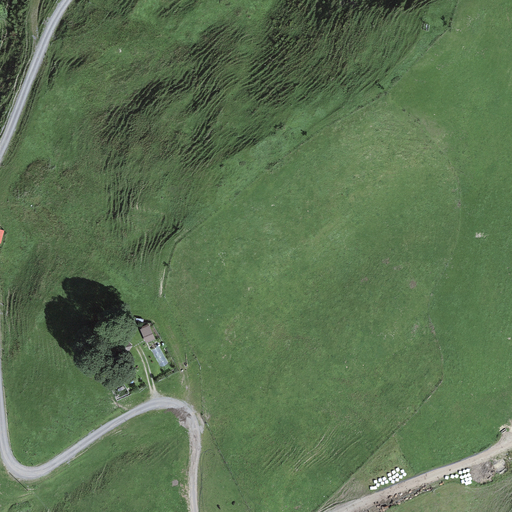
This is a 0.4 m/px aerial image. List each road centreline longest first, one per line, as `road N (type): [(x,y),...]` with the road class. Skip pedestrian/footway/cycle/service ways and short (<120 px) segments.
road 1 (track): [(0,398),(7,459),(23,474),(49,468),(143,407),(183,408),(194,427),(194,511)]
road 2 (track): [(337,511),(511,441)]
road 3 (track): [(67,0),(0,150)]
